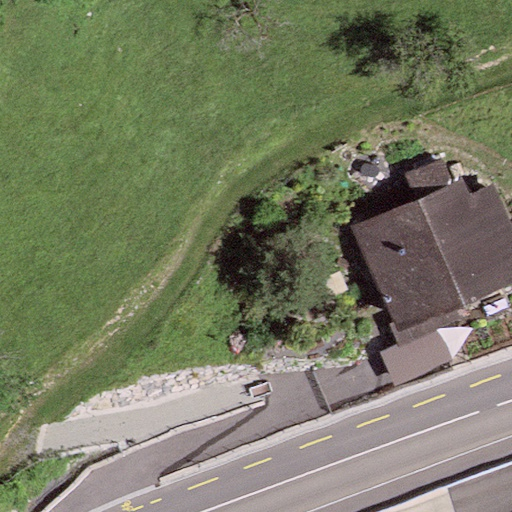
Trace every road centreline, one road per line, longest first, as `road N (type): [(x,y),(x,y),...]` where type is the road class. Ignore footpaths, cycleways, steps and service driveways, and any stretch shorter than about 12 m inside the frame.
road 1 (track): [(45,406),(155,316),(257,163),(339,118),(511,62)]
road 2 (track): [(116,511),(117,489),(198,441),(285,409),(286,387),(36,438),(45,406)]
road 3 (primary): [(511,408),(206,511)]
